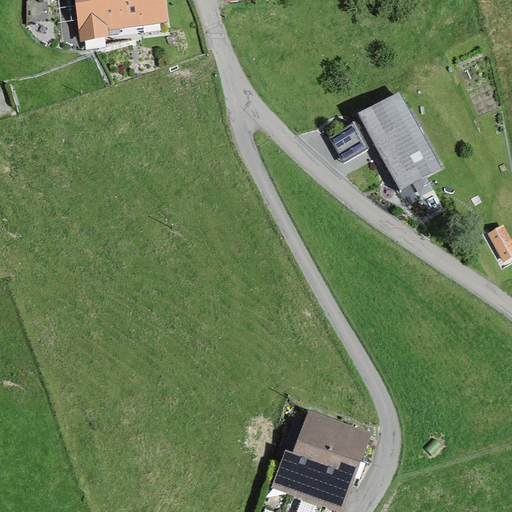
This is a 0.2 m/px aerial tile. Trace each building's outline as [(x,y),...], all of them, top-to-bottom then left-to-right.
[(75,0),(81,40),(103,37),(101,26),(157,19),(154,0),(75,0)] [(357,121),(395,189),(436,166),(398,98),(357,121)] [(336,137),(346,159),(370,148),(359,126),(336,137)] [(488,234),(502,261),(511,255),(511,252),(499,228),(488,234)] [(291,426),(280,457),(287,459),(280,474),(275,473),(262,511),(280,511),(286,494),(332,511),(360,439),(338,431),(335,438),(305,426),(303,431),(291,426)]
